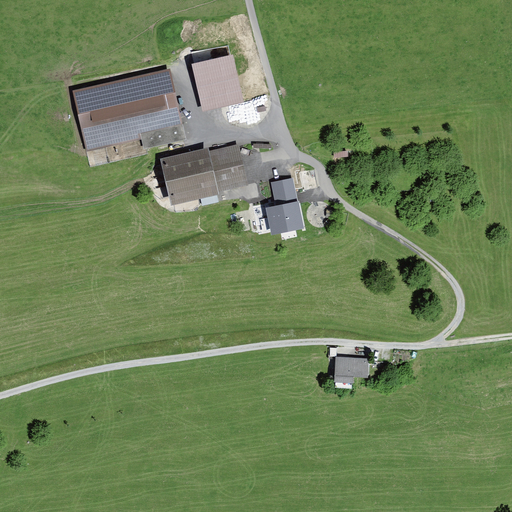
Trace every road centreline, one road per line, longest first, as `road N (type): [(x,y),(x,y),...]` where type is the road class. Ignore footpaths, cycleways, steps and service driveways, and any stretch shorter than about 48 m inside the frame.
road 1 (track): [(511,334),(430,345),(297,341),(109,365),(0,396)]
road 2 (unclassified): [(377,223),(337,198),(319,166),(293,153),(249,0)]
road 3 (track): [(430,345),(461,315),(461,301),(431,259),(377,223)]
